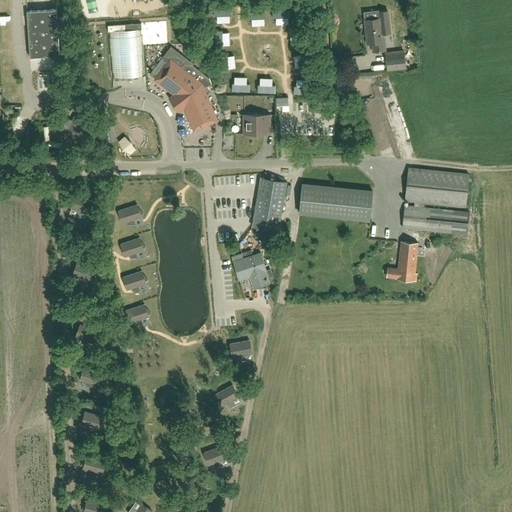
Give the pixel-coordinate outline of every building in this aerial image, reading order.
[(57,9),(27,11),(30,57),(59,55),(57,9)] [(373,52),(385,51),(384,39),(382,39),(382,34),(390,33),(388,11),(379,12),(379,18),(364,19),(367,43),(372,43),(373,52)] [(126,24),(108,26),(108,32),(110,31),(113,79),(144,77),(143,70),(144,70),(142,35),(141,35),(141,29),(141,23),(126,24)] [(255,32),(274,30),(273,23),(254,25),(255,32)] [(226,43),(243,38),(241,31),(224,36),(226,43)] [(275,32),(256,36),(257,43),(277,40),(275,32)] [(282,46),(283,63),(291,62),(290,46),(282,46)] [(272,59),(281,59),(280,47),(272,47),(272,59)] [(405,50),(385,52),(387,66),(406,64),(405,50)] [(156,79),(155,79),(170,91),(173,89),(178,93),(173,97),(177,103),(181,108),(186,104),(188,110),(187,112),(194,129),(216,120),(203,88),(211,84),(209,78),(192,65),(185,64),(181,68),(170,60),(156,79)] [(290,97),(290,79),(279,79),(279,97),(290,97)] [(77,136),(85,121),(75,115),(72,120),(63,115),(55,130),(65,136),(67,131),(77,136)] [(269,134),(269,115),(244,115),(244,134),(269,134)] [(116,140),(112,125),(103,128),(107,142),(116,140)] [(123,135),(115,142),(126,156),(134,149),(123,135)] [(465,206),(469,174),(409,168),(406,200),(415,201),(414,206),(404,205),(402,227),(467,233),(469,211),(424,207),(424,202),(465,206)] [(261,177),(253,227),(278,231),(287,182),(261,177)] [(372,191),(302,183),(299,214),(369,221),(372,191)] [(90,214),(94,202),(75,195),(71,207),(90,214)] [(142,213),(138,207),(137,205),(118,211),(122,223),(127,222),(127,224),(135,224),(133,220),(141,217),(140,215),(142,213)] [(144,250),(143,248),(145,246),(140,240),(140,238),(121,244),(125,257),(129,255),(130,257),(137,257),(136,253),(144,250)] [(387,276),(393,277),(395,277),(395,278),(416,280),(417,273),(415,273),(418,243),(401,241),(398,269),(394,268),(388,268),(387,276)] [(231,256),(239,279),(250,275),(254,287),(269,282),(267,277),(273,275),(271,268),(266,269),(261,252),(253,255),(251,250),(231,256)] [(92,281),(96,269),(77,262),(73,275),(92,281)] [(147,279),(143,273),(142,271),(123,277),(127,290),(132,288),(132,290),(139,290),(138,286),(146,284),(145,281),(147,279)] [(150,313),(145,306),(144,304),(125,310),(130,323),(134,322),(135,323),(142,324),(141,319),(149,317),(148,314),(150,313)] [(94,344),(99,332),(81,325),(76,337),(94,344)] [(249,340),(230,343),(232,356),(252,353),(249,340)] [(81,378),(80,380),(85,381),(84,383),(90,387),(91,383),(99,385),(102,372),(83,367),(83,370),(78,376),(81,378)] [(215,394),(221,406),(239,396),(232,384),(215,394)] [(82,422),(82,424),(86,426),(86,428),(92,431),(93,427),(101,429),(104,416),(85,412),(84,414),(80,420),(82,422)] [(222,446),(203,453),(208,465),(227,458),(222,446)] [(84,466),(83,469),(88,470),(87,472),(93,476),(94,472),(102,474),(106,461),(86,456),(86,458),(81,464),(84,466)] [(84,510),(83,511),(104,511),(106,505),(87,500),(86,502),(82,509),(84,510)]
